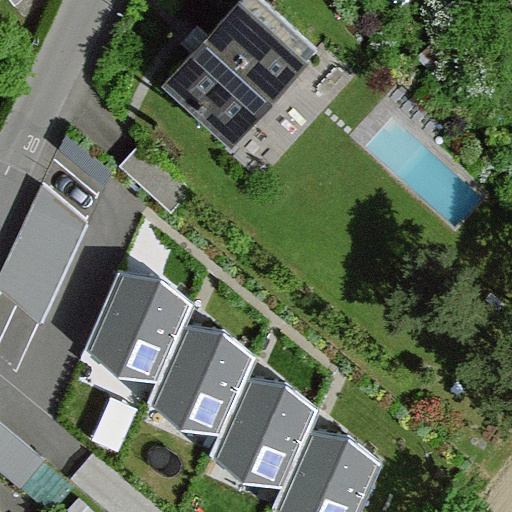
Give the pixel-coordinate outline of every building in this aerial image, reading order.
[(317,49),(264,0),(244,0),(170,81),(234,141),(317,49)] [(181,178),(141,140),(123,160),(162,196),(181,178)] [(89,222),(44,185),(0,278),(0,288),(42,324),(89,222)] [(162,273),(121,269),(87,347),(119,372),(161,376),(185,322),(195,300),(162,273)] [(226,326),(185,322),(161,376),(151,401),(181,425),(225,430),(248,375),(259,354),(226,326)] [(289,379),(248,375),(225,430),(214,454),(245,477),(288,482),(311,429),(322,406),(289,379)] [(1,422),(0,423),(0,464),(26,486),(47,460),(1,422)] [(352,433),(311,429),(288,482),(278,508),(283,511),(361,511),(385,460),(352,433)] [(75,484),(47,460),(26,486),(55,510),(75,484)]
